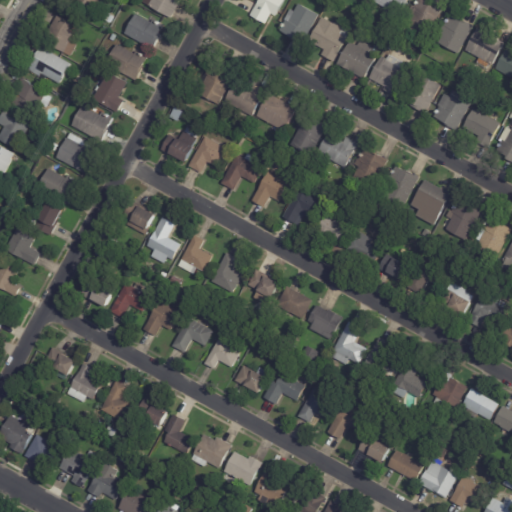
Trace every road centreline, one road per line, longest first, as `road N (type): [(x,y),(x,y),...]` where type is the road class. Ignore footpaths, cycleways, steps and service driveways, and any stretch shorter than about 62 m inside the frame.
road 1 (residential): [(511,379),(123,164)]
road 2 (residential): [(213,0),(0,384)]
road 3 (residential): [(409,511),(44,309)]
road 4 (residential): [(511,196),(202,21)]
